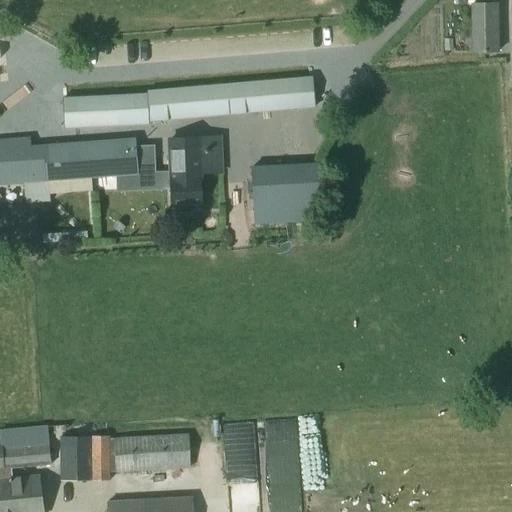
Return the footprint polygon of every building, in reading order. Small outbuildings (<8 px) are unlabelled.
[(495,4),(469,5),(469,53),(496,53),(495,4)] [(146,95),(61,99),(62,129),(148,125),(148,122),(312,108),(310,78),(146,92),(146,95)] [(169,180),(167,180),(169,206),(200,204),(199,174),(219,173),(217,137),(167,139),(169,180)] [(0,184),(23,183),(24,206),(50,203),(48,181),(116,177),(117,189),(153,187),(151,148),(129,149),(129,140),(0,149),(0,184)] [(318,165),(250,169),(254,225),(321,221),(318,165)] [(56,237),(78,237),(78,225),(55,225),(56,237)] [(0,432),(0,448),(2,470),(4,470),(49,466),(45,428),(0,432)] [(90,482),(90,438),(58,438),(58,482),(90,482)] [(107,438),(90,438),(90,482),(107,482),(107,438)] [(185,438),(111,441),(113,474),(187,470),(185,438)] [(40,511),(37,477),(5,480),(4,470),(2,470),(0,448),(0,511),(40,511)] [(190,511),(189,500),(105,504),(105,511),(190,511)]
